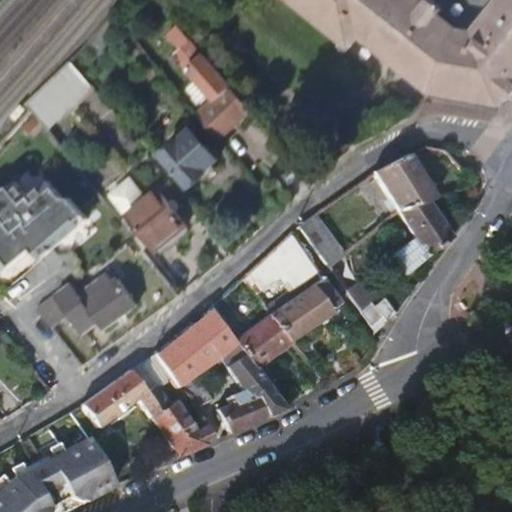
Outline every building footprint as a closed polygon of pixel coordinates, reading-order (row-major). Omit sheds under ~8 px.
[(349,31),(433,96),(508,105),(511,99),(511,0),(503,0),(500,4),(494,0),(449,0),(443,8),(435,1),(429,8),(419,0),(285,0),(340,43),(349,31)] [(105,27),(85,50),(96,59),(116,36),(105,27)] [(173,62),(215,106),(198,122),(221,146),(254,114),(174,31),(164,41),(179,56),(173,62)] [(49,83),(31,100),(44,116),(63,99),(49,83)] [(21,109),(34,124),(44,116),(31,100),(21,109)] [(167,156),(171,161),(185,177),(194,187),(211,172),(226,161),(198,129),(167,156)] [(304,165),(318,180),(336,165),(320,149),(304,165)] [(373,171),(399,212),(428,201),(436,198),(432,191),(409,154),(373,171)] [(161,171),(174,186),(185,177),(171,161),(161,171)] [(0,267),(6,275),(33,251),(39,258),(51,247),(54,250),(88,219),(69,198),(62,199),(47,182),(23,203),(8,187),(0,194),(0,267)] [(164,187),(129,217),(159,252),(194,221),(164,187)] [(399,212),(414,237),(389,255),(404,274),(451,238),(443,225),(428,201),(399,212)] [(299,225),(327,264),(343,252),(316,213),(303,222),(299,225)] [(291,233),(243,278),(258,299),(280,280),(290,293),(318,272),(291,233)] [(71,308),(88,332),(104,321),(109,328),(126,316),(140,306),(123,281),(118,284),(112,275),(86,294),(77,281),(61,293),(71,308)] [(295,299),(271,316),(290,342),(340,305),(323,279),(295,299)] [(343,288),(374,333),(385,321),(371,301),(373,300),(358,279),(343,288)] [(61,293),(37,310),(49,324),(71,308),(61,293)] [(290,293),(267,310),(271,316),(295,299),(290,293)] [(212,308),(228,331),(237,324),(241,322),(223,297),(212,308)] [(160,351),(154,355),(168,375),(176,388),(191,397),(197,409),(210,402),(195,374),(217,358),(239,388),(231,394),(236,402),(217,409),(228,436),(262,422),(287,411),(283,406),(256,369),(236,341),(228,331),(212,308),(198,323),(160,351)] [(236,341),(256,369),(275,356),(291,344),(290,342),(271,316),(245,334),(236,341)] [(228,331),(236,341),(245,334),(237,324),(228,331)] [(168,375),(154,355),(129,371),(143,391),(153,385),(168,375)] [(129,371),(82,404),(79,405),(98,433),(138,407),(151,424),(154,423),(178,456),(178,455),(181,458),(207,444),(213,441),(205,425),(194,429),(174,399),(167,403),(153,385),(143,391),(129,371)] [(71,511),(115,489),(87,442),(12,482),(0,491),(0,511),(71,511)]
